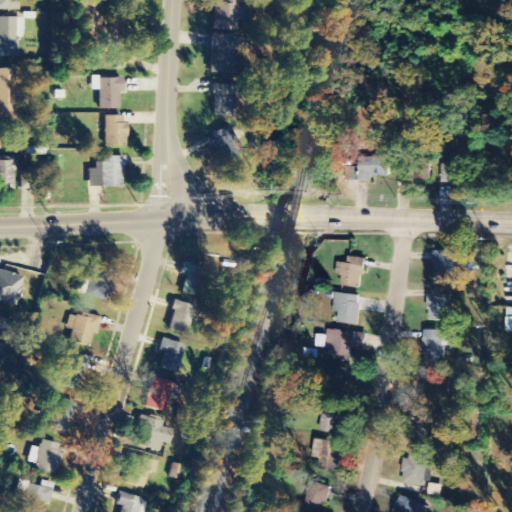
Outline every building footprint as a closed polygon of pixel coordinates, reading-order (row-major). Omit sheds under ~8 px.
[(0,0),(0,10),(16,10),(15,0),(0,0)] [(100,0),(79,0),(79,26),(81,26),(82,45),(103,45),(102,29),(101,29),(100,0)] [(236,31),(237,20),(243,21),(244,8),(240,8),(240,0),(221,0),(221,4),(212,3),(211,30),(236,31)] [(21,18),(0,18),(0,56),(16,57),(15,38),(21,37),(21,18)] [(231,74),(232,35),(210,34),(208,72),(231,74)] [(0,69),(0,118),(14,118),(16,70),(0,69)] [(96,109),(117,110),(117,93),(121,93),(121,78),(91,78),(90,91),(97,91),(96,109)] [(211,116),(232,117),(233,94),(212,94),(211,116)] [(124,117),(104,116),(103,147),(123,147),(124,117)] [(222,161),(241,151),(226,125),(208,135),(222,161)] [(443,184),(460,184),(460,156),(453,156),(454,152),(443,152),(443,184)] [(87,187),(121,188),(121,157),(96,156),(96,169),(87,169),(87,187)] [(0,187),(11,188),(11,173),(14,173),(14,158),(0,157),(0,187)] [(372,183),(372,177),(389,178),(390,158),(359,157),(358,182),(372,183)] [(430,182),(431,163),(403,162),(403,181),(430,182)] [(489,245),(477,244),(477,264),(489,264),(489,245)] [(435,282),(456,283),(456,253),(435,252),(435,282)] [(342,264),(340,287),(363,289),(365,259),(349,257),(348,264),(342,264)] [(197,285),(202,268),(182,262),(178,275),(183,277),(179,292),(189,295),(192,284),(197,285)] [(112,278),(108,276),(110,270),(92,264),(83,295),(105,302),(112,278)] [(22,276),(0,270),(0,301),(15,305),(22,276)] [(452,322),(451,290),(430,290),(430,322),(452,322)] [(339,314),(338,324),(358,326),(362,297),(336,294),(333,313),(339,314)] [(165,329),(184,335),(193,307),(173,301),(165,329)] [(99,317),(78,312),(77,318),(69,316),(64,340),(87,346),(90,335),(95,335),(99,317)] [(0,333),(7,335),(11,320),(0,316),(0,333)] [(350,362),(352,350),(365,352),(367,335),(329,330),(325,359),(350,362)] [(453,347),(453,331),(425,330),(424,361),(446,362),(446,347),(453,347)] [(161,353),(158,370),(176,373),(182,344),(159,339),(157,352),(161,353)] [(85,360),(63,355),(56,385),(79,390),(85,360)] [(349,371),(328,365),(322,391),(342,396),(349,371)] [(143,406),(163,413),(173,383),(152,377),(143,406)] [(441,391),(449,391),(450,378),(426,377),(425,405),(440,406),(441,391)] [(64,432),(66,420),(71,421),(75,404),(51,398),(44,427),(64,432)] [(339,434),(341,411),(335,411),(336,404),(321,402),(317,432),(339,434)] [(433,446),(434,416),(413,415),(412,446),(433,446)] [(159,451),(161,443),(169,444),(172,430),(161,428),(163,422),(139,416),(132,445),(159,451)] [(31,447),(28,462),(36,464),(34,470),(55,475),(62,445),(41,440),(39,449),(31,447)] [(315,451),(321,451),(319,469),(339,471),(341,443),(316,440),(315,451)] [(423,489),(425,482),(429,483),(435,459),(409,453),(401,484),(423,489)] [(154,474),(157,462),(133,455),(126,483),(143,488),(147,472),(154,474)] [(39,511),(43,501),(48,503),(52,492),(21,480),(16,494),(24,497),(18,511),(39,511)] [(306,511),(326,511),(331,486),(311,483),(305,511),(306,511)] [(143,511),(146,500),(120,494),(116,511),(143,511)] [(427,511),(429,505),(400,498),(396,511),(427,511)]
